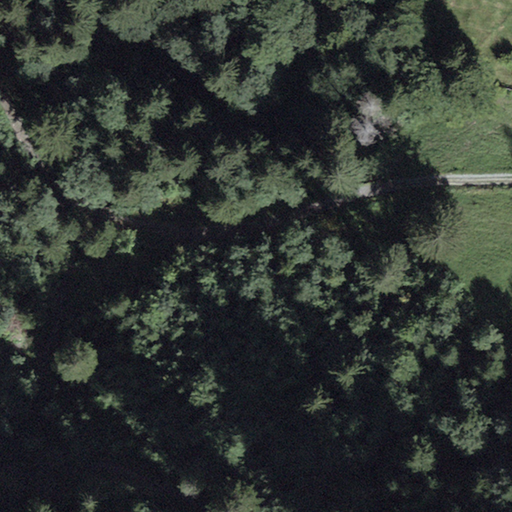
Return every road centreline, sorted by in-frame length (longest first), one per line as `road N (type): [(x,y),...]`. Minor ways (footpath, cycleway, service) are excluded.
road 1 (track): [(0,77),(47,188),(221,236),(394,181),(511,181)]
road 2 (track): [(181,511),(109,474),(9,467),(0,459)]
